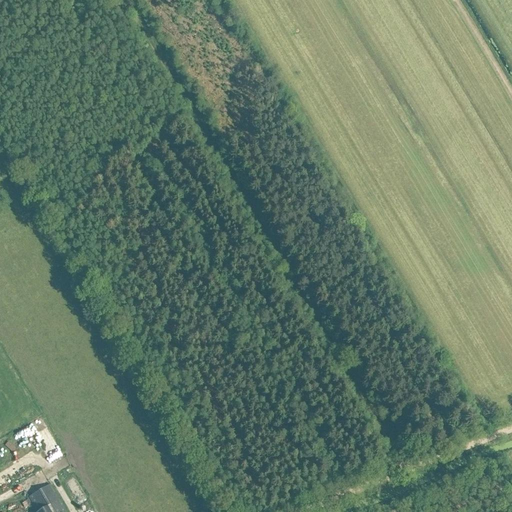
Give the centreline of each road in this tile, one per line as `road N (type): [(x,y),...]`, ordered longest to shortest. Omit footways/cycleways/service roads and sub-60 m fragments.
road 1 (track): [(405,470),(122,0)]
road 2 (track): [(304,511),(511,426)]
